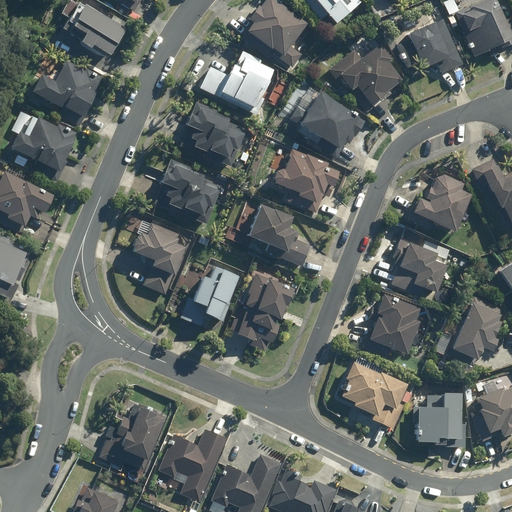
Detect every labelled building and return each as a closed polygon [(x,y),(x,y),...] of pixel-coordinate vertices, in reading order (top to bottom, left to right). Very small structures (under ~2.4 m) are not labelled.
[(110,0),(131,12),(137,0),(110,0)] [(285,45),(300,24),(284,11),(286,9),(273,0),(257,0),(252,8),(250,6),(241,20),(245,23),(239,32),(241,33),(237,38),(264,58),(268,52),(289,68),(299,55),(285,45)] [(316,0),(334,22),(360,0),(316,0)] [(511,15),(505,0),(479,0),(460,9),(479,50),(511,34),(511,15)] [(106,57),(122,29),(77,3),(66,22),(62,19),(56,28),(74,38),(72,41),(82,47),(84,44),(106,57)] [(454,14),(417,28),(432,67),(469,53),(454,14)] [(376,38),(345,67),(375,97),(406,68),(376,38)] [(195,88),(253,115),(260,100),(254,97),(266,70),(255,65),(257,60),(239,52),(231,67),(225,64),(221,75),(204,67),(195,88)] [(80,71),(57,60),(47,82),(31,74),(22,93),(28,95),(26,101),(37,107),(40,101),(58,109),(55,116),(76,126),(99,77),(82,69),(80,71)] [(322,80),(299,119),(341,143),(364,104),(322,80)] [(215,112),(192,102),(186,116),(180,113),(176,124),(184,127),(176,145),(196,154),(195,154),(226,168),(242,130),(225,122),(226,119),(214,113),(215,112)] [(31,171),(54,182),(59,172),(56,170),(73,136),(71,135),(73,133),(53,123),(51,127),(30,116),(20,136),(11,131),(3,147),(35,163),(31,171)] [(276,144),(266,178),(320,192),(329,158),(276,144)] [(511,145),(482,162),(511,217),(511,145)] [(440,159),(420,208),(461,224),(480,175),(440,159)] [(190,169),(167,160),(161,174),(155,172),(151,183),(159,186),(152,204),(172,212),(171,213),(202,225),(217,187),(200,180),(202,176),(189,171),(190,169)] [(0,224),(19,233),(27,217),(30,218),(33,212),(38,214),(47,195),(0,172),(0,224)] [(265,201),(249,246),(287,259),(303,214),(265,201)] [(172,245),(176,234),(148,223),(142,236),(135,233),(127,253),(148,262),(146,267),(147,268),(140,286),(162,295),(181,248),(172,245)] [(414,227),(396,274),(435,289),(454,243),(414,227)] [(0,234),(0,305),(4,307),(14,286),(11,285),(27,250),(11,243),(13,240),(0,234)] [(223,300),(233,276),(208,266),(203,279),(196,276),(179,318),(198,325),(201,318),(209,321),(210,319),(212,319),(213,318),(220,321),(228,302),(223,300)] [(276,319),(288,289),(262,279),(261,281),(249,275),(242,293),(243,293),(229,328),(233,330),(232,332),(246,338),(244,342),(261,349),(265,338),(270,340),(275,327),(268,324),(272,317),(276,319)] [(390,289),(375,332),(417,346),(431,302),(390,289)] [(511,306),(474,291),(456,335),(496,351),(511,311),(511,306)] [(356,355),(339,394),(392,418),(409,379),(356,355)] [(511,376),(482,389),(497,425),(511,419),(511,376)] [(429,387),(426,431),(466,433),(468,389),(429,387)] [(140,469),(163,417),(153,412),(154,411),(135,403),(134,405),(130,403),(124,418),(119,416),(113,429),(106,426),(101,435),(104,437),(96,455),(121,466),(123,462),(140,469)] [(197,501),(224,438),(202,429),(195,446),(183,441),(183,440),(169,434),(154,470),(171,477),(174,472),(184,476),(177,493),(197,501)] [(257,511),(278,463),(257,454),(247,477),(236,472),(237,470),(223,464),(208,500),(224,506),(226,502),(237,507),(235,511),(257,511)] [(271,511),(323,511),(332,492),(288,473),(271,511)] [(113,500),(85,488),(79,501),(76,500),(70,511),(107,511),(111,504),(112,504),(113,500)]
